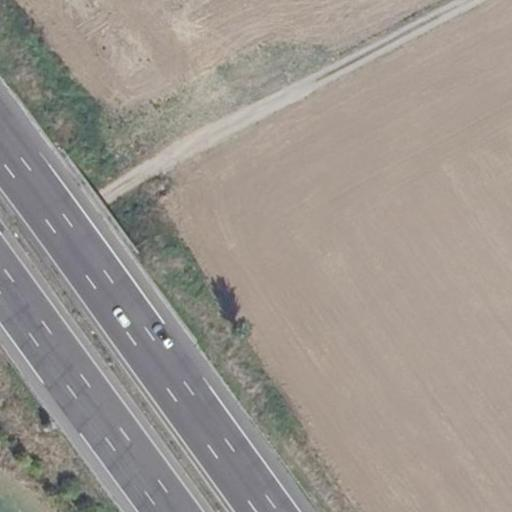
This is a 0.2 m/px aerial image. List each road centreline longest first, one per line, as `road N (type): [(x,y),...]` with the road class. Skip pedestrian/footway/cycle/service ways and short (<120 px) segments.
road 1 (track): [(472,0),(0,267)]
road 2 (motorway): [(280,511),(0,124)]
road 3 (motorway): [(0,265),(178,511)]
